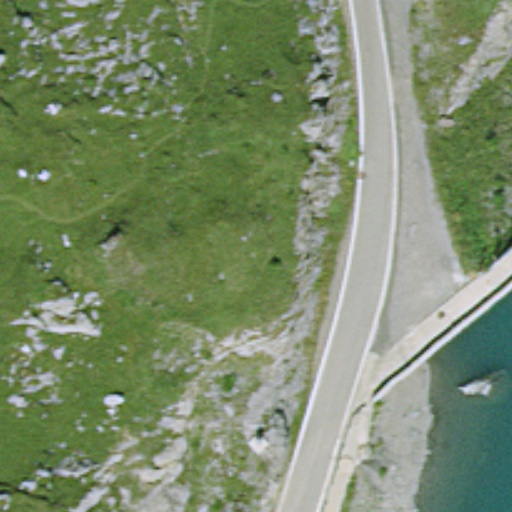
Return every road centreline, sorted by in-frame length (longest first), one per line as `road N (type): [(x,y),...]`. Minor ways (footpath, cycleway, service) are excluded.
road 1 (tertiary): [(299,511),(372,227),(377,150),(363,0)]
road 2 (track): [(338,379),(358,381),(385,368),(511,264)]
